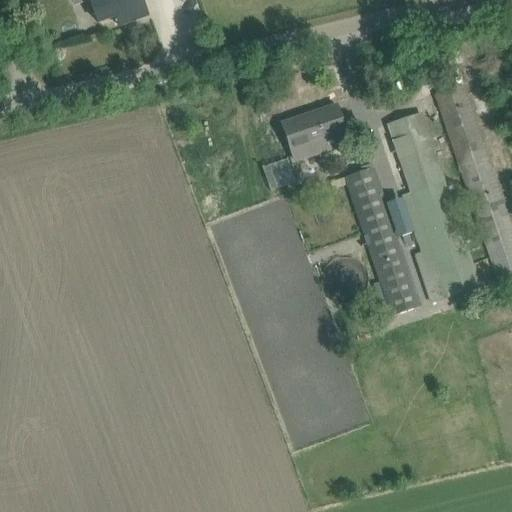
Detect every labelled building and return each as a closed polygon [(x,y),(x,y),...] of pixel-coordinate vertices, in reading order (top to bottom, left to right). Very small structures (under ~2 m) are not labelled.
[(74,0),(77,8),(91,3),(92,5),(98,23),(125,14),(128,23),(147,16),(141,0),(74,0)] [(462,176),(474,214),(464,218),(470,236),(480,233),(499,290),(511,285),(511,235),(464,87),(436,96),(457,162),(444,166),(449,180),(462,176)] [(283,125),(289,144),(297,164),(350,146),(337,106),(322,111),(323,115),(301,122),(300,119),(283,125)] [(340,167),(392,317),(421,308),(369,157),(340,167)] [(288,159),(265,167),(274,191),(297,183),(288,159)] [(478,289),(443,184),(401,198),(437,303),(447,299),(478,289)] [(208,196),(202,203),(211,211),(217,204),(208,196)]
